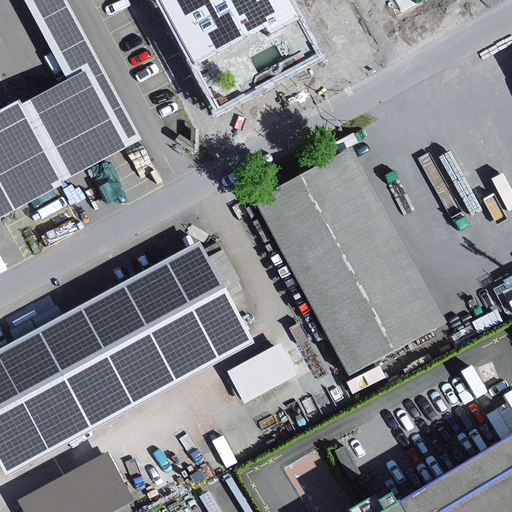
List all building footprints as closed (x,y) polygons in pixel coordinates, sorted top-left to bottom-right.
[(143,138),(67,0),(25,0),(71,85),(81,79),(120,150),(143,138)] [(0,218),(67,182),(21,98),(0,109),(0,218)] [(449,323),(354,148),(254,201),(349,377),(449,323)] [(257,343),(202,240),(64,314),(58,304),(10,330),(15,341),(0,348),(0,458),(9,475),(257,343)] [(299,375),(281,341),(228,371),(245,404),(299,375)] [(353,511),(511,511),(511,433),(402,499),(395,489),(382,496),(380,492),(351,508),(353,511)] [(110,451),(19,499),(25,511),(114,511),(137,500),(110,451)]
